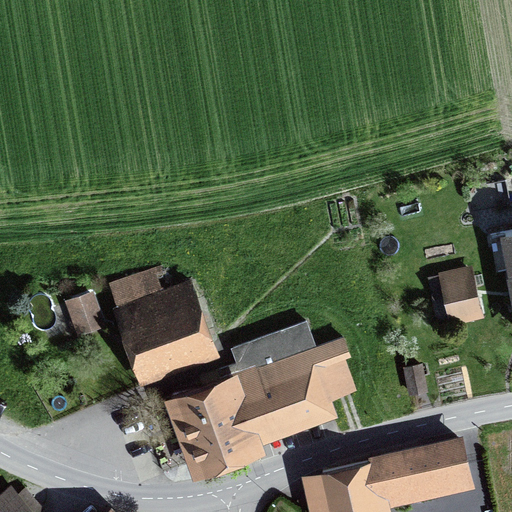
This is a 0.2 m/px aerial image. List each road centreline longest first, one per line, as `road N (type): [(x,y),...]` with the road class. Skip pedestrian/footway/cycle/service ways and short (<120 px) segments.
road 1 (tertiary): [(511,405),(339,446),(228,493)]
road 2 (tertiary): [(228,493),(127,496),(0,451)]
